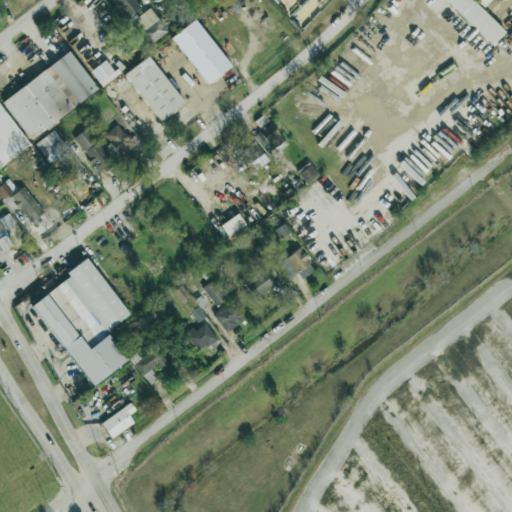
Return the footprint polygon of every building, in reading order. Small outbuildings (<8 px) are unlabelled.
[(111,0),(125,18),(140,6),(135,0),(111,0)] [(504,31),(471,0),(445,0),(492,44),(504,31)] [(168,31),(150,8),(132,22),(150,45),(168,31)] [(230,66),(194,19),(170,38),(207,84),(230,66)] [(2,100),(29,139),(97,90),(69,52),(2,100)] [(124,75),(160,121),(184,103),(147,56),(124,75)] [(105,59),(89,72),(101,86),(117,74),(105,59)] [(0,165),(29,144),(0,106),(0,165)] [(260,127),(272,152),(285,146),(273,121),(260,127)] [(120,156),(137,144),(129,134),(126,136),(117,124),(104,134),(120,156)] [(73,138),(83,150),(96,140),(86,128),(73,138)] [(45,158),(63,144),(53,130),(35,144),(45,158)] [(256,169),(268,160),(253,140),(234,154),(243,167),(250,162),(256,169)] [(88,162),(98,175),(114,163),(96,141),(84,151),(91,159),(88,162)] [(296,172),(306,184),(318,175),(309,162),(296,172)] [(10,198),(33,224),(45,213),(21,187),(10,198)] [(16,228),(11,213),(2,216),(6,231),(16,228)] [(210,220),(224,239),(245,224),(237,213),(221,225),(215,217),(210,220)] [(0,250),(1,252),(12,246),(0,223),(0,250)] [(301,278),(314,270),(300,248),(277,263),(287,279),(297,273),(301,278)] [(90,386),(127,361),(106,332),(128,317),(87,257),(65,272),(69,277),(32,303),(90,386)] [(241,281),(255,301),(274,288),(260,268),(241,281)] [(202,286),(215,306),(228,298),(215,278),(202,286)] [(197,305),(182,285),(171,293),(187,313),(197,305)] [(166,311),(174,309),(171,300),(163,303),(166,311)] [(225,332),(245,318),(232,301),(212,314),(225,332)] [(205,316),(198,306),(190,312),(198,322),(205,316)] [(185,335),(197,352),(217,339),(204,321),(185,335)] [(141,376),(155,367),(159,373),(169,367),(157,347),(132,362),(141,376)] [(128,415),(135,411),(131,404),(100,421),(110,438),(133,424),(128,415)]
